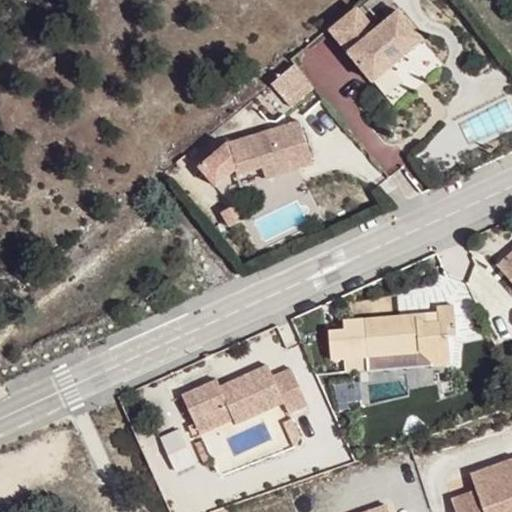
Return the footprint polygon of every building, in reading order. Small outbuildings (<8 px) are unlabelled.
[(371,28),(356,10),(330,32),(345,50),(368,78),(393,58),(418,37),(395,8),(371,28)] [(290,106),(314,86),(294,63),(271,84),(290,106)] [(291,123),(219,144),(228,172),(230,177),(264,167),(267,177),(286,172),(305,166),(291,123)] [(228,172),(219,144),(193,168),(210,188),(228,172)] [(511,247),(492,265),(511,287),(511,247)] [(403,320),(403,312),(377,315),(352,318),(354,354),(407,350),(424,364),(437,363),(435,336),(445,334),(442,304),(424,305),(426,321),(416,322),(409,322),(403,320)] [(414,311),(403,312),(403,320),(409,322),(416,322),(414,311)] [(409,366),(424,364),(407,350),(409,366)] [(219,394),(216,388),(212,380),(196,388),(179,395),(192,425),(225,410),(230,420),(233,426),(279,405),(285,415),(304,406),(287,372),(270,379),(264,365),(222,385),(225,391),(219,394)] [(222,385),(216,388),(219,394),(225,391),(222,385)] [(197,435),(230,420),(225,410),(192,425),(197,435)] [(185,429),(162,434),(170,470),(192,466),(185,429)] [(471,488),(445,497),(451,511),(504,511),(507,511),(503,501),(511,497),(511,454),(511,455),(465,471),(471,488)] [(511,497),(503,501),(507,511),(511,509),(511,497)] [(382,511),(379,501),(346,511),(382,511)]
